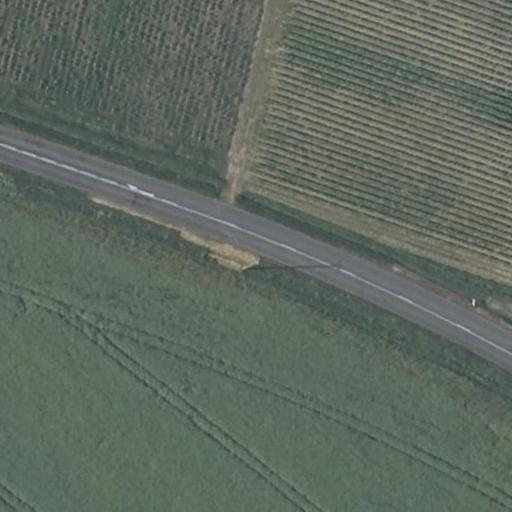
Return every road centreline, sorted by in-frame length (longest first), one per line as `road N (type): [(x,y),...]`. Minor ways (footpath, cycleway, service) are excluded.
road 1 (secondary): [(0,147),(218,223),(511,357)]
road 2 (track): [(270,0),(218,223)]
road 3 (track): [(511,444),(375,511)]
